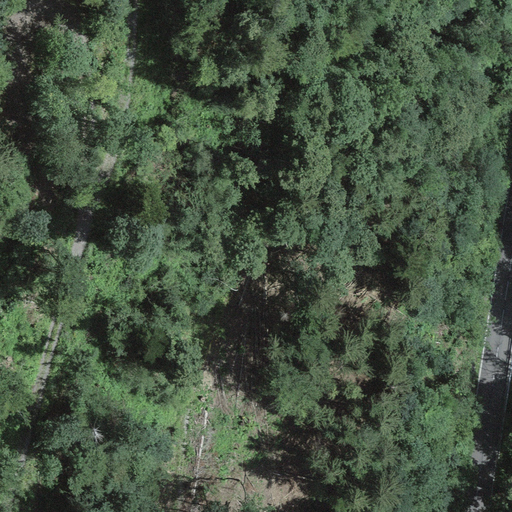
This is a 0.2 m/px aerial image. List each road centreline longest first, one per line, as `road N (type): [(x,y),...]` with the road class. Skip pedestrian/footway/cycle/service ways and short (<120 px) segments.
road 1 (track): [(134,0),(93,219),(0,492)]
road 2 (secondary): [(511,256),(474,511)]
